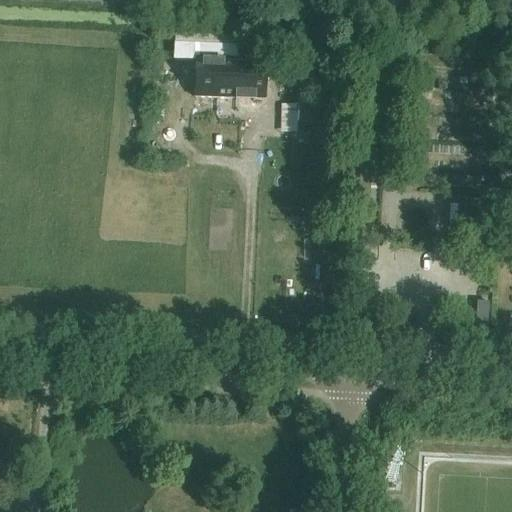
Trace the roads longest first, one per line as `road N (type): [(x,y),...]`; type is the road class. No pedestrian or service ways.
road 1 (tertiary): [(351,370),(0,353)]
road 2 (tertiary): [(511,378),(351,370)]
road 3 (unclassified): [(343,511),(351,370)]
